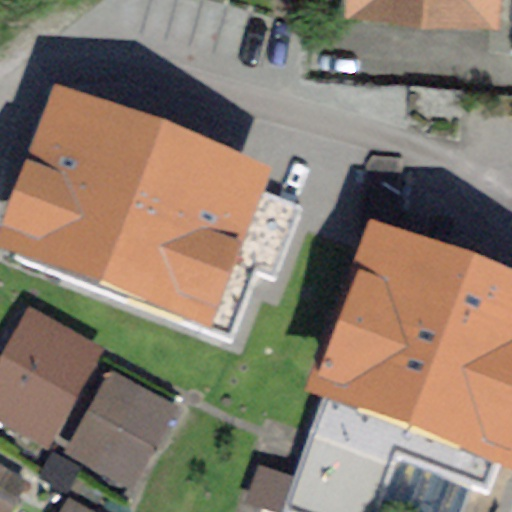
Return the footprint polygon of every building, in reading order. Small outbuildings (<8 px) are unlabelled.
[(418,124),(426,135),(459,141),(464,89),(410,85),(406,123),(418,124)] [(257,275),(274,281),(301,211),(178,163),(180,157),(147,145),(145,150),(68,121),(15,260),(231,343),(257,275)] [(396,236),(399,203),(367,201),(364,233),(396,236)] [(264,475),(254,505),(273,511),(362,511),(375,511),(380,502),(405,511),(463,511),(472,489),(487,495),(511,431),(511,308),(369,254),(335,340),(373,355),(356,404),(326,393),(311,435),(324,439),(306,490),(264,475)] [(0,370),(0,421),(58,451),(111,347),(33,307),(0,370)] [(113,370),(72,459),(143,492),(184,403),(113,370)] [(0,511),(18,511),(35,479),(0,462),(0,511)] [(100,511),(70,498),(63,511),(100,511)]
